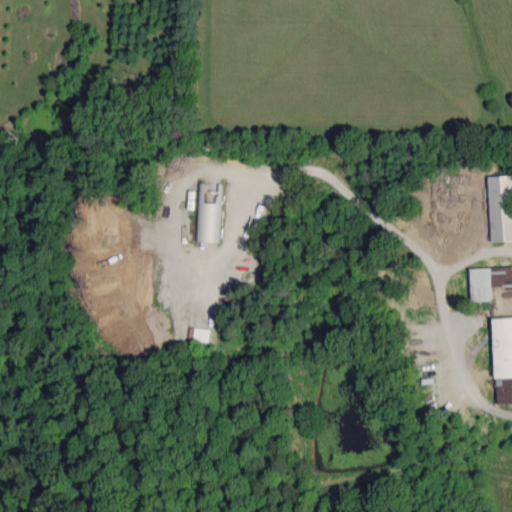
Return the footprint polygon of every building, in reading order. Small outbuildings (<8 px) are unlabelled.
[(511,175),(490,176),(492,242),(511,241),(511,175)] [(220,242),(221,203),(206,203),(207,183),(199,183),(197,241),(220,242)] [(511,267),(472,268),(473,301),(494,300),(494,286),(511,285),(511,278),(511,279),(511,270),(511,267)] [(511,317),(495,318),(498,404),(511,403),(511,317)] [(210,328),(191,327),(190,340),(210,341),(210,328)]
